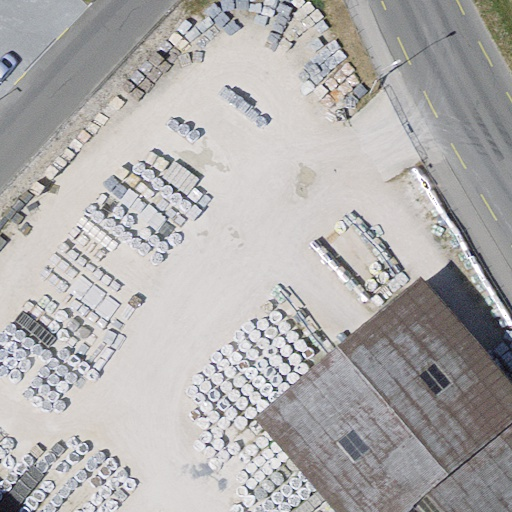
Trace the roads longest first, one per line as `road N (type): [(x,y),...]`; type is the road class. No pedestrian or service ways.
road 1 (residential): [(156,0),(0,165)]
road 2 (tertiary): [(511,173),(422,0)]
